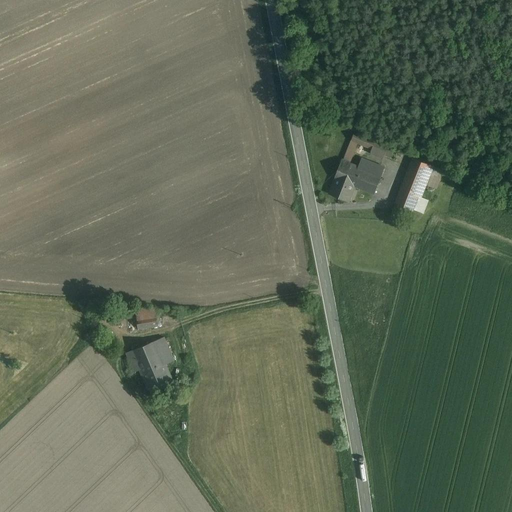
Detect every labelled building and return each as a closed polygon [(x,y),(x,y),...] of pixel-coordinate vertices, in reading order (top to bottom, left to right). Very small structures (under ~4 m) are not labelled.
[(391,151),(353,135),(349,144),(357,148),(387,160),(391,151)] [(349,144),(343,160),(352,163),(357,148),(349,144)] [(441,166),(412,154),(392,205),(410,212),(415,200),(420,202),(429,179),(435,182),(441,166)] [(384,168),(362,159),(359,166),(381,175),(384,168)] [(359,166),(353,164),(352,163),(343,160),(336,178),(350,184),(374,193),(381,175),(359,166)] [(350,184),(336,178),(330,193),(346,199),(350,188),(349,188),(350,184)] [(154,314),(130,316),(131,332),(156,329),(154,314)] [(163,340),(121,358),(132,381),(145,375),(143,371),(137,357),(159,348),(165,361),(167,366),(173,363),(163,341),(163,340)] [(159,348),(137,357),(143,371),(165,361),(159,348)] [(165,361),(143,371),(145,375),(150,386),(171,376),(167,366),(165,361)]
